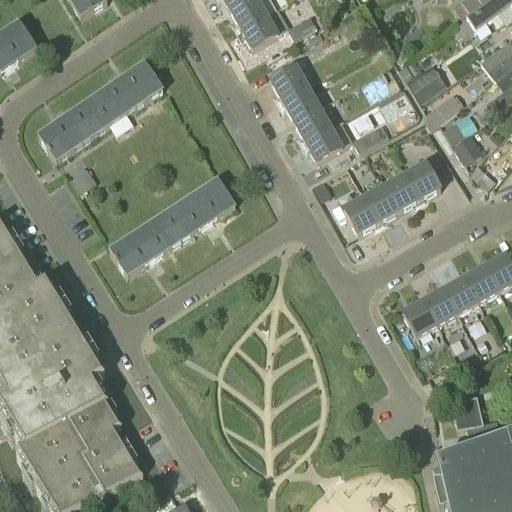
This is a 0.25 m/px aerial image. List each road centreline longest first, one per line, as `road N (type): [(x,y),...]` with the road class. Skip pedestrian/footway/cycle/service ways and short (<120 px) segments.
road 1 (residential): [(119,338),(12,161),(5,130),(15,110),(176,0)]
road 2 (residential): [(304,220),(178,0)]
road 3 (residential): [(304,220),(119,338)]
road 4 (residential): [(119,338),(227,511)]
road 5 (residential): [(511,209),(347,295)]
road 6 (residential): [(424,432),(347,295)]
